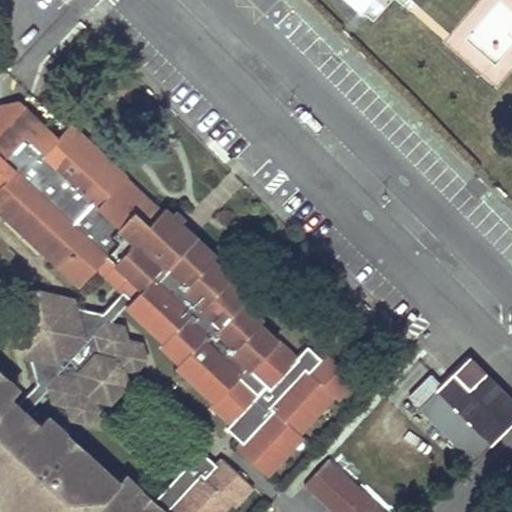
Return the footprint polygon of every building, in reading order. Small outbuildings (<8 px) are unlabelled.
[(343,0),(357,12),(359,13),(370,0),(343,0)] [(0,109),(0,214),(79,289),(98,268),(123,293),(103,315),(74,309),(74,302),(38,293),(12,321),(22,356),(29,357),(37,385),(18,406),(9,397),(18,388),(6,377),(1,381),(0,379),(0,491),(3,494),(0,497),(15,511),(81,511),(88,506),(94,511),(93,511),(126,511),(135,503),(117,486),(121,482),(82,446),(54,475),(44,465),(76,431),(68,423),(71,420),(59,408),(51,418),(37,405),(60,380),(66,392),(79,398),(82,412),(92,423),(103,412),(100,399),(117,400),(134,382),(132,365),(145,365),(156,354),(144,343),(130,341),(124,328),(112,323),(127,307),(165,342),(162,346),(181,364),(178,367),(216,403),(212,407),(231,426),(259,396),(240,378),(248,369),(270,391),(285,375),(291,368),(298,362),(260,326),(264,322),(245,304),(248,301),(229,283),(233,280),(214,262),(217,259),(182,226),(172,216),(165,210),(162,214),(125,180),(128,177),(73,125),(60,139),(21,102),(7,102),(0,109)] [(176,212),(172,216),(182,226),(186,222),(181,217),(176,212)] [(357,382),(328,354),(322,360),(313,370),(309,374),(306,371),(301,377),(295,383),(285,394),(276,403),(272,407),(275,410),(271,414),(261,424),(250,436),(242,445),(237,449),(267,477),(305,437),(301,434),(334,398),(338,402),(357,382)] [(405,378),(419,362),(412,354),(397,370),(405,378)] [(313,370),(322,360),(317,356),(308,366),(313,370)] [(511,401),(470,359),(456,372),(443,385),(441,387),(430,376),(410,398),(420,407),(475,463),(511,427),(511,401)] [(291,368),(285,375),(295,383),(301,377),(291,368)] [(276,403),(285,394),(279,389),(271,398),(276,403)] [(448,457),(389,402),(348,447),(407,501),(448,457)] [(261,424),(271,414),(266,410),(257,420),(261,424)] [(71,420),(68,423),(76,431),(79,427),(71,420)] [(242,445),(250,436),(246,432),(238,441),(242,445)] [(224,511),(232,504),(236,507),(253,489),(224,461),(218,468),(210,477),(206,480),(203,477),(198,483),(189,493),(180,502),(173,510),(170,511),(224,511)] [(382,511),(329,461),(307,485),(316,494),(325,503),(335,511),(382,511)] [(210,477),(218,468),(213,463),(205,472),(210,477)] [(189,493),(198,483),(192,478),(183,488),(189,493)] [(173,510),(180,502),(174,497),(167,505),(173,510)]
